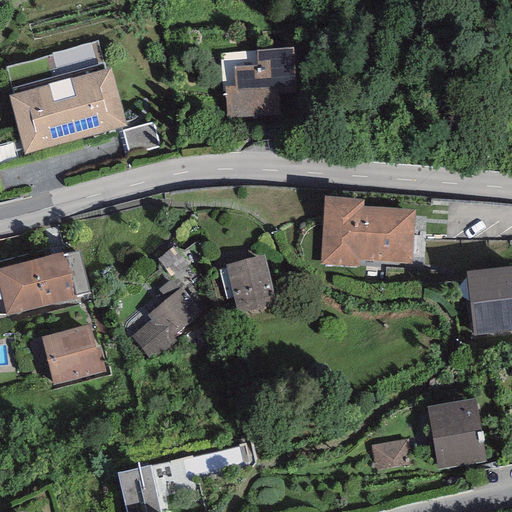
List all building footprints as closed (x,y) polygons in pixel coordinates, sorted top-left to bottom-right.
[(293,51),(224,56),(229,116),(279,112),(277,92),(296,91),(293,51)] [(43,89),(6,100),(22,155),(121,127),(105,71),(67,82),(71,99),(48,105),(43,89)] [(358,204),(321,201),(317,266),(357,268),(357,262),(406,266),(409,215),(357,212),(358,204)] [(62,253),(0,268),(0,290),(6,315),(78,298),(77,295),(90,292),(80,252),(63,256),(62,253)] [(264,256),(225,265),(237,314),(272,305),(270,299),(275,298),(264,256)] [(511,267),(466,272),(473,336),(511,331),(511,267)] [(202,313),(181,287),(146,315),(151,320),(131,336),(152,363),(177,343),(172,337),(202,313)] [(89,325),(40,337),(53,388),(107,374),(100,348),(95,349),(89,325)] [(475,399),(427,407),(437,470),(486,462),(475,399)] [(408,439),(370,446),(375,471),(412,464),(408,439)] [(159,511),(150,466),(117,473),(126,511),(159,511)]
